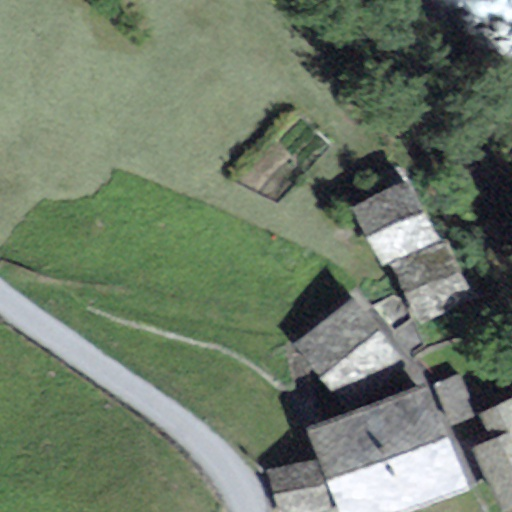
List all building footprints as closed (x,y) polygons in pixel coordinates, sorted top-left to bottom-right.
[(387,261),(432,240),(405,186),(356,210),(383,264),(387,261)] [(432,240),(387,261),(413,315),(464,290),(438,237),(432,240)] [(400,361),(357,308),(307,348),(349,400),(400,361)] [(311,429),(341,511),(403,511),(458,493),(420,389),(311,429)] [(498,440),(477,450),(507,511),(511,511),(511,402),(486,416),(498,440)]
